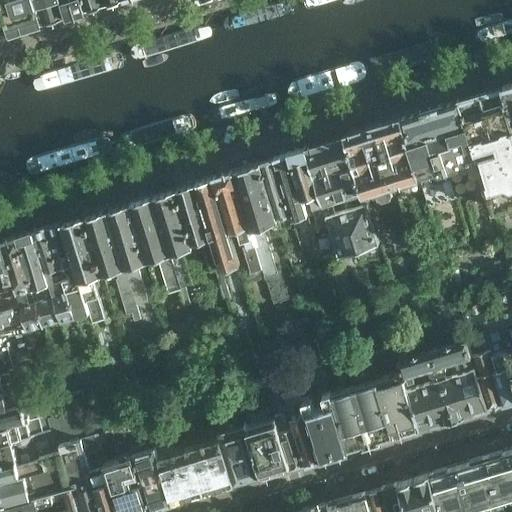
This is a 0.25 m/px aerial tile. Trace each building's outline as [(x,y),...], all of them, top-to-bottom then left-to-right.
[(43,18),(37,0),(0,0),(0,30),(10,28),(43,18)] [(67,11),(63,0),(37,0),(43,18),(67,11)] [(86,5),(84,0),(63,0),(67,11),(86,5)] [(226,24),(228,25),(232,27),(234,27),(236,28),(239,28),(241,28),(244,27),(294,12),(296,10),(298,9),(298,7),(299,4),(298,2),(297,0),(275,0),(239,11),(236,12),(234,13),(232,15),(230,17),(229,18),(228,20),(227,22),(226,24)] [(300,0),(303,9),(332,0),(300,0)] [(482,42),(484,43),(511,33),(511,16),(479,26),(478,28),(477,29),(477,31),(476,32),(476,34),(477,36),(477,37),(478,39),(479,40),(481,41),(482,42)] [(141,59),(143,59),(215,36),(215,34),(216,33),(216,32),(216,31),(216,29),(215,28),(215,27),(214,26),(213,25),(212,24),(210,24),(209,24),(138,45),(136,45),(135,46),(134,47),(134,48),(133,50),(133,51),(133,53),(133,54),(134,55),(135,56),(136,57),(137,58),(138,59),(140,59),(141,59)] [(372,57),(378,79),(444,59),(438,38),(372,57)] [(35,79),(34,81),(34,83),(34,85),(35,86),(35,88),(38,90),(40,91),(43,91),(46,91),(112,71),(115,69),(118,68),(121,66),(123,64),(125,62),(127,61),(129,58),(130,56),(125,54),(122,53),(120,53),(117,52),(113,52),(110,53),(107,54),(41,74),(38,75),(36,78),(35,79)] [(289,90),(291,91),(295,93),(297,93),(300,94),(302,94),(305,93),(307,93),(358,78),(360,77),(362,76),(363,75),(363,71),(363,69),(362,67),(360,65),(359,64),(356,64),(354,64),(303,78),(301,79),(298,80),(296,82),(294,84),(293,85),(292,86),(289,90)] [(511,83),(502,86),(511,117),(511,83)] [(511,200),(511,117),(502,86),(460,100),(483,176),(493,207),(511,200)] [(206,119),(208,120),(210,121),(212,122),(214,123),(217,123),(220,123),(222,123),(225,122),(277,106),(279,105),(281,103),(282,102),(282,98),(282,96),(281,94),(278,91),(277,90),(275,90),(272,90),(220,106),(217,107),(215,108),(213,110),(211,112),(209,113),(207,117),(206,119)] [(483,176),(460,100),(458,100),(442,105),(442,104),(420,111),(421,112),(405,116),(402,117),(419,171),(429,204),(458,195),(455,185),(483,176)] [(419,171),(402,117),(345,134),(362,188),(377,183),(380,192),(386,193),(389,192),(393,188),(390,180),(419,171)] [(182,119),(177,120),(123,136),(127,151),(181,135),(186,132),(190,130),(192,129),(193,127),(194,125),(194,124),(194,123),(194,122),(193,121),(189,119),(187,119),(182,119)] [(379,240),(362,188),(345,134),(344,134),(344,135),(338,137),(338,136),(337,136),(337,137),(327,140),(326,140),(325,140),(325,141),(315,144),(315,143),(314,144),(308,146),(308,145),(306,146),(307,146),(306,146),(338,252),(379,240)] [(24,164),(26,165),(28,166),(30,167),(32,168),(35,168),(38,169),(41,168),(44,168),(103,154),(106,153),(108,151),(109,150),(110,147),(110,145),(110,144),(109,142),(106,139),(105,138),(103,137),(99,138),(40,151),(37,152),(35,153),(32,155),(30,156),(28,158),(25,162),(24,164)] [(338,252),(306,146),(288,152),(301,196),(310,193),(313,204),(312,205),(318,224),(310,226),(312,231),(320,259),(339,254),(338,252)] [(312,231),(310,226),(301,196),(288,152),(274,156),(291,210),(292,216),(298,215),(304,233),(312,231)] [(132,167),(129,159),(128,153),(114,157),(117,172),(132,167)] [(291,210),(274,156),(260,160),(277,214),(291,210)] [(269,219),(277,216),(277,214),(260,160),(233,169),(262,267),(265,276),(277,273),(264,228),(272,226),(269,219)] [(262,267),(233,169),(214,175),(230,228),(238,225),(242,236),(240,236),(251,270),(262,267)] [(230,228),(214,175),(195,180),(213,244),(229,298),(233,296),(224,266),(230,264),(229,261),(239,258),(230,228)] [(213,244),(195,180),(176,186),(191,239),(199,237),(210,270),(216,269),(225,299),(229,298),(213,244)] [(180,246),(192,243),(191,239),(176,186),(153,193),(185,301),(186,304),(190,302),(185,285),(191,283),(180,246)] [(185,301),(153,193),(130,200),(147,257),(156,254),(171,305),(185,301)] [(147,257),(130,200),(107,207),(136,304),(147,300),(135,261),(147,257)] [(136,304),(107,207),(85,214),(101,271),(115,267),(118,279),(116,279),(125,307),(136,304)] [(89,274),(101,271),(85,214),(62,221),(92,319),(94,328),(106,325),(93,281),(91,282),(89,274)] [(92,319),(62,221),(48,225),(60,263),(68,261),(72,274),(64,276),(76,315),(84,313),(86,321),(92,319)] [(76,315),(64,276),(60,263),(48,225),(34,229),(60,317),(61,319),(76,315)] [(60,317),(34,229),(18,234),(43,322),(60,317)] [(43,322),(18,234),(3,239),(13,277),(15,286),(20,303),(26,325),(27,327),(43,322)] [(13,277),(3,239),(0,239),(0,289),(6,288),(4,280),(13,277)] [(0,308),(20,303),(15,286),(6,288),(0,289),(0,308)] [(0,330),(26,325),(20,303),(0,308),(0,330)] [(511,316),(496,321),(506,353),(511,371),(511,316)] [(488,406),(470,346),(463,323),(409,339),(412,350),(397,354),(401,369),(420,427),(423,426),(422,425),(447,418),(447,419),(463,414),(463,413),(488,406)] [(0,351),(8,349),(31,343),(27,327),(26,325),(0,330),(0,351)] [(348,345),(343,329),(314,338),(319,354),(348,345)] [(125,349),(120,333),(97,340),(102,356),(125,349)] [(503,401),(493,367),(496,366),(488,341),(470,346),(488,406),(490,406),(490,405),(491,405),(503,401)] [(0,371),(13,368),(8,349),(0,351),(0,371)] [(511,399),(511,371),(506,353),(498,356),(501,365),(496,366),(493,367),(503,401),(511,399)] [(327,376),(322,359),(292,368),(298,385),(327,376)] [(396,434),(379,375),(377,376),(372,362),(351,368),(356,382),(355,383),(372,441),(396,434)] [(0,389),(18,385),(15,374),(26,371),(24,365),(13,368),(0,371),(0,389)] [(298,385),(292,368),(274,374),(279,391),(298,385)] [(420,427),(401,369),(379,375),(396,434),(420,427)] [(279,391),(274,374),(255,379),(261,397),(268,394),(279,391)] [(0,407),(35,399),(43,397),(39,379),(18,385),(0,389),(0,407)] [(261,397),(255,379),(236,385),(241,403),(261,397)] [(372,441),(355,383),(331,390),(349,448),(372,441)] [(241,403),(236,385),(213,392),(218,410),(239,403),(241,403)] [(349,448),(331,390),(331,389),(322,392),(324,399),(319,401),(335,453),(349,448)] [(87,405),(83,390),(66,395),(71,409),(87,405)] [(218,410),(213,392),(189,399),(194,417),(213,412),(218,410)] [(291,466),(273,410),(268,394),(261,397),(241,403),(239,403),(245,421),(262,474),(291,466)] [(335,453),(319,401),(314,402),(312,395),(303,398),(305,406),(320,457),(335,453)] [(0,425),(39,415),(47,413),(45,403),(37,405),(35,399),(0,407),(0,425)] [(174,424),(168,406),(145,413),(151,431),(174,424)] [(320,457),(305,406),(289,411),(293,423),(306,461),(320,457)] [(306,461),(293,423),(288,425),(282,407),(273,410),(291,466),(306,461)] [(151,431),(145,413),(143,408),(121,415),(127,437),(150,508),(173,501),(159,458),(151,431)] [(0,442),(43,430),(39,415),(0,425),(0,442)] [(245,421),(218,429),(221,440),(235,482),(262,474),(245,421)] [(90,469),(85,452),(100,447),(99,445),(94,427),(57,437),(60,448),(32,457),(30,450),(15,455),(0,459),(0,502),(64,487),(64,488),(79,484),(78,483),(93,479),(90,469)] [(19,449),(39,443),(38,438),(52,434),(51,428),(43,430),(0,442),(0,459),(15,455),(13,448),(19,449)] [(136,511),(150,508),(127,437),(99,445),(100,447),(105,465),(120,511),(136,511)] [(235,482),(221,440),(192,449),(206,491),(235,482)] [(511,446),(486,454),(500,500),(511,496),(511,446)] [(206,491),(192,449),(159,458),(173,501),(206,491)] [(460,511),(500,500),(486,454),(431,471),(442,511),(460,511)] [(120,511),(105,465),(90,469),(93,479),(94,479),(97,487),(103,511),(120,511)] [(442,511),(431,471),(398,481),(406,511),(442,511)] [(406,511),(398,481),(382,485),(390,511),(406,511)] [(86,511),(81,491),(79,484),(64,488),(68,503),(69,506),(69,511),(86,511)] [(390,511),(382,485),(367,490),(366,491),(372,511),(390,511)] [(33,511),(47,508),(45,501),(49,500),(51,507),(68,503),(64,488),(64,487),(0,502),(0,511),(33,511)] [(103,511),(97,487),(81,491),(86,511),(103,511)] [(372,511),(366,491),(366,490),(327,502),(313,506),(314,511),(372,511)]
